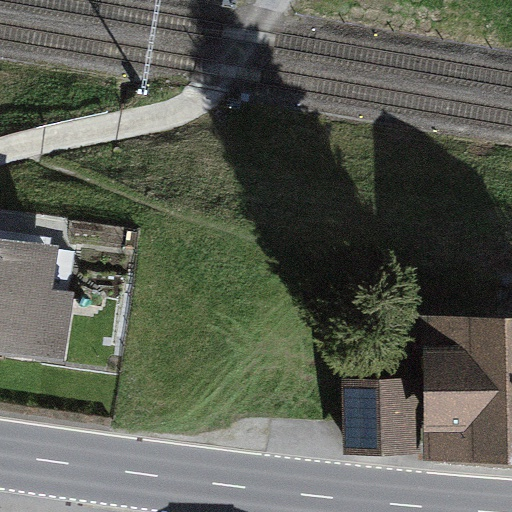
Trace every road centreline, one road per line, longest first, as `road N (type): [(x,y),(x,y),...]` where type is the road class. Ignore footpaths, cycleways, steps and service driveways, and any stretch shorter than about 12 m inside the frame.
road 1 (secondary): [(0,456),(461,511)]
road 2 (track): [(0,174),(163,122),(231,72),(287,0)]
